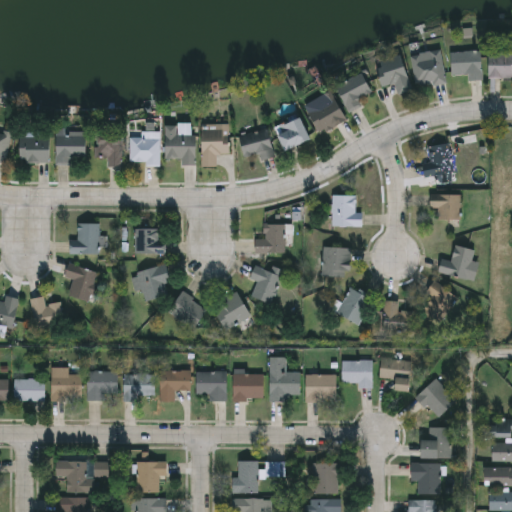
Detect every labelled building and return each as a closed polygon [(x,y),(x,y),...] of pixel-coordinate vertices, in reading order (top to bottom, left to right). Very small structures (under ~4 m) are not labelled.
[(415,84),(413,52),(442,50),(444,83),(415,84)] [(468,79),(468,72),(451,72),(451,50),(481,50),(481,79),(468,79)] [(511,76),(489,76),(489,52),(511,52),(511,76)] [(411,90),(398,93),(395,82),(382,86),(379,73),(387,71),(384,60),(402,55),(411,90)] [(361,105),(348,111),(337,83),(363,72),(372,92),(358,98),(361,105)] [(347,117),(322,133),(305,107),(330,91),(347,117)] [(276,126),(300,115),(311,139),(286,150),(276,126)] [(202,166),(202,125),(229,124),(229,153),(216,153),(217,166),(202,166)] [(165,157),(166,127),(196,128),(195,164),(182,164),(182,157),(165,157)] [(6,161),(0,159),(0,129),(12,132),(6,161)] [(86,129),(86,157),(70,157),(70,163),(57,163),(56,129),(86,129)] [(261,159),(259,152),(244,155),(240,134),(270,129),(274,157),(261,159)] [(160,164),(130,164),(130,131),(160,131),(160,164)] [(96,135),(122,135),(122,166),(108,166),(108,156),(96,156),(96,135)] [(50,162),(20,162),(20,137),(50,137),(50,162)] [(423,163),(431,162),(428,145),(449,143),(453,172),(425,176),(423,163)] [(333,194),(356,194),(356,214),(363,214),(363,225),(333,225),(333,194)] [(461,194),(461,218),(438,218),(438,208),(430,208),(430,194),(461,194)] [(70,240),(78,240),(78,222),(100,222),(100,253),(70,253),(70,240)] [(256,251),(256,238),(265,238),(265,223),(285,223),(285,251),(256,251)] [(159,239),(166,239),(166,253),(136,253),(136,227),(159,227),(159,239)] [(475,281),(438,272),(441,257),(451,260),(456,244),(475,249),(472,260),(479,262),(475,281)] [(351,246),(351,275),(323,275),(323,246),(351,246)] [(69,294),(74,279),(65,276),(69,262),(100,272),(91,300),(69,294)] [(171,277),(163,280),(168,293),(146,300),(141,287),(136,289),(131,274),(166,263),(171,277)] [(283,269),(273,302),(253,296),(258,281),(250,278),(255,264),(270,269),(272,265),(283,269)] [(426,291),(435,279),(459,297),(440,321),(424,309),(433,297),(426,291)] [(338,312),(352,284),(372,294),(359,322),(338,312)] [(169,311),(183,290),(208,307),(193,328),(169,311)] [(251,314),(226,328),(213,304),(238,291),(251,314)] [(0,300),(4,302),(6,294),(20,298),(12,328),(0,325),(0,300)] [(37,326),(30,298),(44,294),(47,304),(60,300),(65,319),(37,326)] [(413,309),(413,335),(385,335),(385,300),(399,300),(399,309),(413,309)] [(300,371),(300,392),(288,392),(288,400),(270,400),(270,356),(287,356),(287,371),(300,371)] [(410,389),(395,387),(396,379),(379,377),(382,357),(414,361),(410,389)] [(343,360),(373,360),(373,386),(359,386),(359,382),(343,382),(343,360)] [(52,398),(52,366),(69,366),(69,374),(82,374),(82,398),(52,398)] [(118,370),(118,392),(106,392),(106,398),(87,398),(87,370),(118,370)] [(191,370),(191,389),(166,389),(166,390),(160,390),(160,370),(191,370)] [(199,370),(227,370),(227,399),(199,399),(199,370)] [(233,398),(233,372),(264,372),(264,398),(233,398)] [(124,398),(124,373),(155,373),(155,398),(124,398)] [(306,400),(306,373),(336,373),(336,400),(306,400)] [(0,378),(9,378),(9,400),(0,400),(0,378)] [(45,378),(45,400),(15,400),(15,378),(45,378)] [(417,396),(435,378),(456,400),(438,418),(417,396)] [(511,436),(485,436),(485,421),(511,421),(511,436)] [(421,438),(429,438),(429,426),(451,426),(451,457),(421,457),(421,438)] [(511,462),(492,462),(492,443),(511,443),(511,462)] [(67,491),(67,476),(56,476),(56,459),(109,460),(109,476),(95,476),(95,491),(67,491)] [(167,474),(160,474),(160,492),(137,492),(137,460),(167,460),(167,474)] [(232,492),(232,476),(238,476),(238,460),(257,460),(257,492),(232,492)] [(266,461),(284,461),(284,476),(266,476),(266,461)] [(313,462),(339,462),(339,492),(313,492),(313,462)] [(411,480),(411,462),(442,462),(442,492),(418,492),(418,480),(411,480)] [(511,485),(485,485),(485,468),(511,468),(511,485)] [(511,510),(490,510),(490,493),(511,493),(511,510)] [(57,511),(57,496),(90,496),(90,511),(57,511)] [(137,511),(137,497),(167,497),(167,511),(137,511)] [(262,511),(232,511),(232,497),(262,497),(262,511)] [(309,511),(309,498),(341,498),(341,511),(309,511)] [(409,511),(409,499),(435,499),(435,511),(409,511)]
